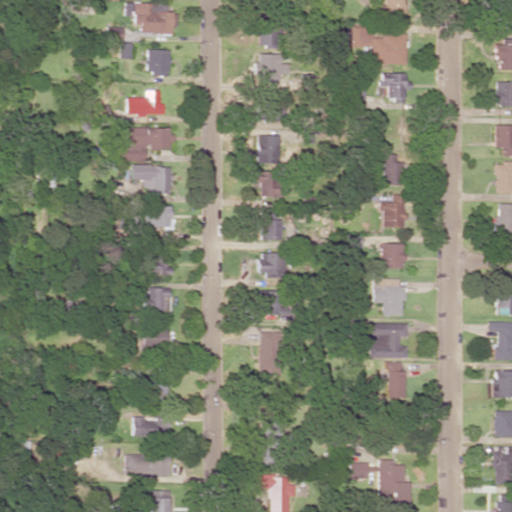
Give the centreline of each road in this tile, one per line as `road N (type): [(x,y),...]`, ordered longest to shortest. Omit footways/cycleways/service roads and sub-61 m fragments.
road 1 (residential): [(210,0),(213,511)]
road 2 (residential): [(447,0),(449,511)]
